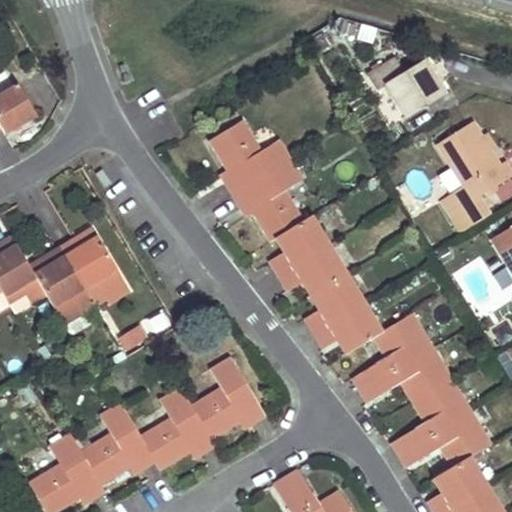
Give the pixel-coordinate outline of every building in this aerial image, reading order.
[(424,61),(406,72),(397,59),(370,76),(378,89),(388,83),(409,117),(445,94),(424,61)] [(0,94),(0,129),(2,128),(6,134),(37,116),(19,84),(0,94)] [(244,121),(211,142),(228,170),(232,178),(225,182),(233,195),(290,161),(278,140),(262,149),(244,121)] [(476,121),(439,142),(466,187),(471,185),(479,198),(511,177),(511,169),(508,162),(503,166),(492,149),(484,135),(476,121)] [(484,135),(492,149),(498,146),(489,132),(484,135)] [(290,161),(233,195),(241,209),(248,205),(253,212),(271,242),(276,239),(282,236),(306,222),(287,190),(303,181),(290,161)] [(228,170),(221,175),(225,182),(232,178),(228,170)] [(248,205),(241,209),(245,217),(253,212),(248,205)] [(306,222),(282,236),(290,249),(284,253),(271,261),(280,275),(331,245),(314,217),(306,222)] [(511,226),(494,237),(511,266),(511,226)] [(130,291),(93,229),(75,239),(79,246),(84,256),(71,263),(87,289),(96,305),(109,298),(111,302),(130,291)] [(282,236),(276,239),(284,253),(290,249),(282,236)] [(12,237),(0,244),(0,245),(8,260),(22,253),(12,237)] [(0,245),(0,287),(3,293),(9,303),(28,292),(25,287),(37,279),(29,264),(22,253),(8,260),(0,245)] [(61,245),(48,253),(58,271),(71,263),(66,254),(61,245)] [(331,245),(280,275),(288,290),(302,281),(308,278),(316,293),(348,273),(331,245)] [(79,246),(66,254),(71,263),(84,256),(79,246)] [(48,253),(29,264),(37,279),(65,326),(84,314),(74,297),(87,289),(71,263),(58,271),(48,253)] [(348,273),(316,293),(324,307),(319,310),(305,318),(315,334),(366,303),(348,273)] [(308,278),(302,281),(311,296),(316,293),(308,278)] [(97,307),(96,305),(87,289),(74,297),(84,314),(97,307)] [(316,293),(311,296),(319,310),(324,307),(316,293)] [(366,303),(315,334),(323,348),(337,340),(343,337),(351,351),(374,337),(383,331),(366,303)] [(383,331),(374,337),(387,357),(354,378),(360,390),(433,346),(413,313),(383,331)] [(65,326),(73,338),(92,327),(84,314),(65,326)] [(120,339),(127,350),(146,339),(139,328),(120,339)] [(343,337),(337,340),(346,354),(351,351),(343,337)] [(433,346),(360,390),(368,403),(402,383),(413,402),(453,379),(433,346)] [(222,389),(193,405),(213,440),(242,422),(251,417),(255,424),(267,416),(232,359),(211,371),(222,389)] [(131,390),(137,376),(120,370),(115,384),(131,390)] [(453,379),(413,402),(426,422),(392,442),(400,455),(471,410),(453,379)] [(172,419),(142,436),(157,462),(162,470),(191,452),(198,448),(202,455),(217,447),(213,440),(193,405),(183,388),(161,401),(172,419)] [(112,434),(81,452),(102,486),(131,468),(140,462),(144,469),(157,462),(142,436),(122,404),(102,416),(112,434)] [(471,410),(400,455),(407,467),(442,445),(454,467),(471,457),(492,445),(471,410)] [(251,417),(242,422),(246,429),(255,424),(251,417)] [(59,465),(30,483),(48,511),(59,511),(79,500),(86,496),(91,503),(106,494),(102,486),(81,452),(71,434),(49,448),(59,465)] [(198,448),(191,452),(195,460),(202,455),(198,448)] [(454,467),(439,476),(446,489),(441,492),(428,501),(435,511),(442,511),(487,485),(471,457),(454,467)] [(140,462),(131,468),(135,475),(144,469),(140,462)] [(299,468),(287,476),(308,511),(352,511),(339,491),(319,502),(299,468)] [(308,511),(287,476),(273,484),(289,511),(308,511)] [(439,476),(434,479),(441,492),(446,489),(439,476)] [(503,511),(487,485),(442,511),(503,511)] [(86,496),(79,500),(84,507),(91,503),(86,496)]
